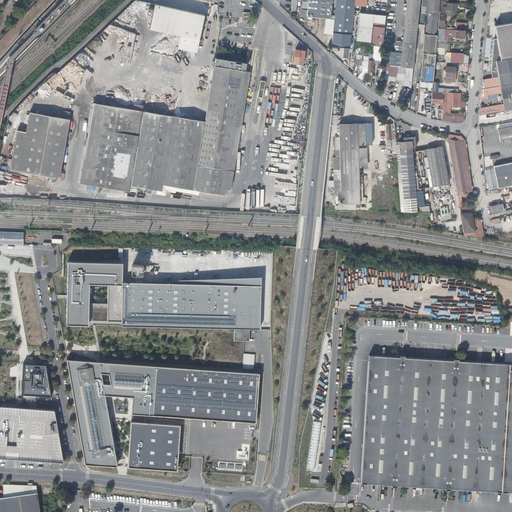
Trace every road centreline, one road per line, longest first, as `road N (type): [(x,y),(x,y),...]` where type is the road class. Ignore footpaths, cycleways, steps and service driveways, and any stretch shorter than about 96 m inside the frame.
road 1 (residential): [(264,501),(282,462),(325,57)]
road 2 (residential): [(74,476),(41,275)]
road 3 (residential): [(470,129),(414,118),(325,57)]
road 4 (residential): [(74,476),(212,494),(226,503)]
road 5 (residential): [(480,0),(470,129)]
